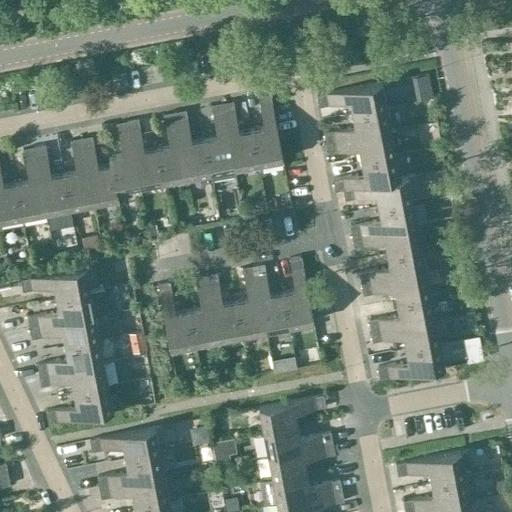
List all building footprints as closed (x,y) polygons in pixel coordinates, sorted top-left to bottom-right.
[(349,99),(352,111),(385,105),(380,80),(317,92),(319,104),(349,99)] [(264,124),(251,127),(258,161),(282,156),(270,91),(258,93),(264,124)] [(258,161),(251,127),(239,129),(233,98),(222,100),(234,165),(258,161)] [(210,170),(234,165),(222,100),(211,102),(217,133),(204,136),(210,170)] [(326,141),(390,128),(385,105),(352,111),(354,124),(324,130),(326,141)] [(186,174),(210,170),(204,136),(191,138),(185,107),(174,109),(186,174)] [(169,142),(156,145),(162,179),(186,174),(174,109),(163,111),(169,142)] [(162,179),(156,145),(143,147),(137,116),(127,118),(139,183),(162,179)] [(108,154),(110,162),(115,188),(116,187),(139,183),(127,118),(116,120),(122,151),(108,154)] [(395,152),(390,128),(326,141),(328,151),(358,145),(361,158),(395,152)] [(92,134),(81,136),(93,201),(118,196),(116,187),(115,188),(110,162),(97,164),(92,134)] [(93,201),(81,136),(70,138),(76,168),(63,170),(70,205),(93,201)] [(46,210),(70,205),(63,170),(51,173),(45,143),(34,145),(46,210)] [(22,214),(46,210),(34,145),(23,147),(29,177),(16,180),(22,214)] [(335,188),(343,187),(400,176),(400,175),(395,152),(361,158),(363,171),(333,177),(335,188)] [(0,167),(0,218),(22,214),(16,180),(3,182),(0,167)] [(376,192),(378,205),(412,198),(407,173),(400,175),(400,176),(343,187),(345,198),(376,192)] [(412,198),(378,205),(380,217),(350,223),(352,234),(416,222),(412,198)] [(421,245),(416,222),(352,234),(354,245),(385,239),(387,252),(421,245)] [(359,270),(361,281),(425,269),(421,245),(387,252),(389,264),(359,270)] [(295,287),(282,289),(289,324),(313,319),(301,253),(289,256),(295,287)] [(263,261),(253,263),(265,328),(289,324),(282,289),(269,292),(263,261)] [(265,328),(253,263),(242,265),(248,296),(235,298),(241,333),(265,328)] [(53,283),(56,296),(90,289),(85,264),(21,277),(23,289),(53,283)] [(393,286),(396,299),(430,292),(425,269),(361,281),(363,292),(393,286)] [(218,337),(241,333),(235,298),(222,301),(216,270),(206,272),(218,337)] [(194,342),(218,337),(206,272),(195,274),(201,305),(188,307),(194,342)] [(170,346),(194,342),(188,307),(175,310),(169,279),(158,281),(170,346)] [(28,314),(30,325),(94,313),(90,289),(56,296),(58,309),(28,314)] [(430,292),(396,299),(398,312),(367,317),(370,328),(434,316),(430,292)] [(94,313),(30,325),(32,336),(62,330),(65,343),(99,336),(94,313)] [(439,340),(434,316),(370,328),(372,339),(403,333),(405,346),(439,340)] [(140,328),(128,330),(132,350),(144,348),(140,328)] [(103,360),(99,336),(65,343),(67,355),(37,361),(39,372),(103,360)] [(444,364),(439,340),(405,346),(408,359),(377,365),(379,377),(444,364)] [(108,383),(103,360),(39,372),(41,383),(71,377),(73,390),(108,383)] [(112,407),(108,383),(73,390),(76,402),(45,408),(47,420),(112,407)] [(259,405),(263,429),(297,422),(295,410),(325,404),(323,392),(259,405)] [(263,429),(268,453),(332,440),(330,430),(300,435),(297,422),(263,429)] [(122,443),(125,455),(159,449),(154,424),(90,437),(92,448),(122,443)] [(238,426),(216,428),(219,452),(241,450),(238,426)] [(272,476),(306,469),(304,457),(334,451),(332,440),(268,453),(272,476)] [(97,474),(99,485),(164,472),(159,449),(125,455),(127,468),(97,474)] [(428,467),(430,480),(464,473),(460,449),(395,461),(398,473),(428,467)] [(308,482),(306,469),(272,476),(277,499),(341,487),(339,476),(308,482)] [(0,484),(9,482),(7,471),(0,472),(0,484)] [(164,472),(99,485),(101,495),(131,490),(134,502),(168,496),(164,472)] [(402,498),(404,509),(469,497),(464,473),(430,480),(433,492),(402,498)] [(343,498),(341,487),(277,499),(279,511),(314,511),(313,504),(343,498)] [(171,511),(168,496),(134,502),(135,511),(171,511)] [(471,511),(469,497),(404,509),(404,511),(471,511)]
